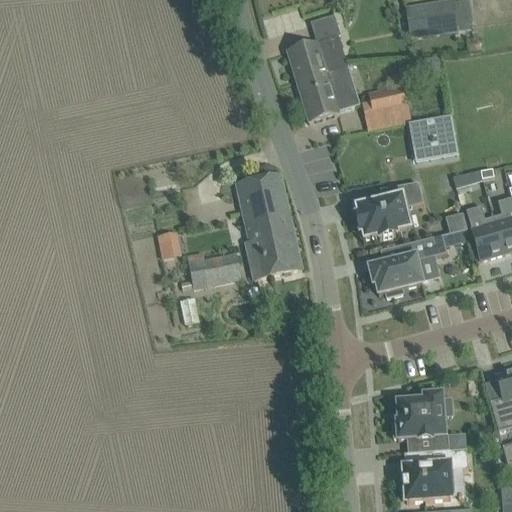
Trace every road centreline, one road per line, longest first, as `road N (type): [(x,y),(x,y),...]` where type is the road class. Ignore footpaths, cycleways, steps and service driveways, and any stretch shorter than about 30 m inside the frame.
road 1 (tertiary): [(335,365),(318,243),(233,0)]
road 2 (residential): [(335,365),(511,318)]
road 3 (tertiary): [(346,511),(335,365)]
